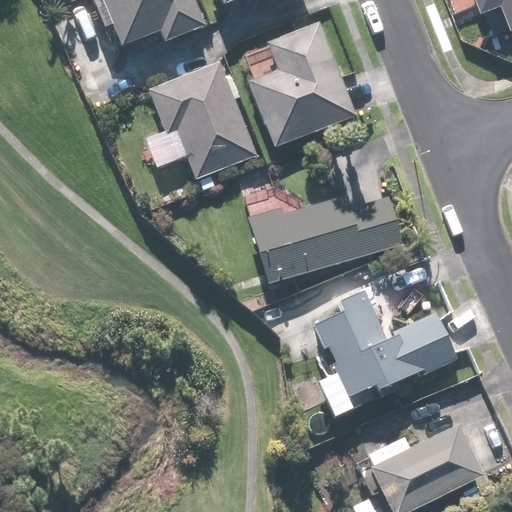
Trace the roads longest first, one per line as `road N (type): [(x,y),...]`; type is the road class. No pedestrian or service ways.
road 1 (residential): [(446,152),(511,307)]
road 2 (residential): [(446,152),(385,0)]
